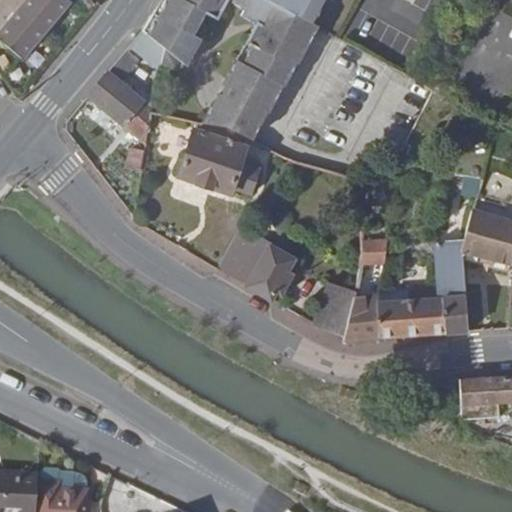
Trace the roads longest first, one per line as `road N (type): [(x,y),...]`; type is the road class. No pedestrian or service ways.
road 1 (residential): [(17,144),(143,256),(324,356),(373,369),(511,366)]
road 2 (tertiary): [(271,511),(0,322)]
road 3 (tertiary): [(0,397),(261,511)]
road 4 (unknown): [(140,0),(232,111),(273,142),(339,164)]
road 5 (tertiary): [(17,144),(140,0)]
